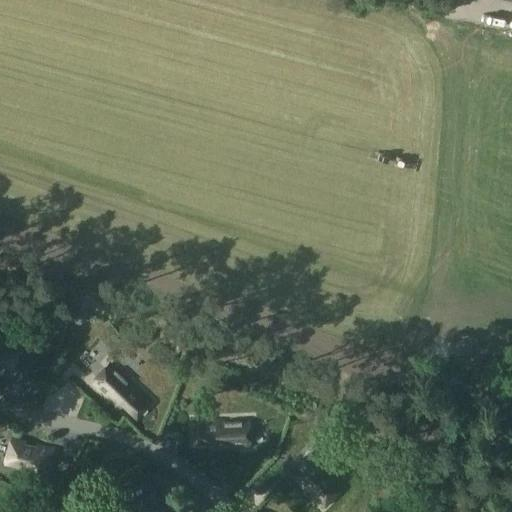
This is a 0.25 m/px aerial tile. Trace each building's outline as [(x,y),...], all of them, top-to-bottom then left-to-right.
[(84,314),(75,311),(71,322),(81,325),(84,314)] [(0,364),(11,369),(21,347),(0,337),(3,330),(0,329),(0,364)] [(108,365),(92,382),(118,408),(123,403),(136,415),(148,402),(108,365)] [(265,393),(270,376),(241,368),(236,385),(265,393)] [(248,421),(194,423),(194,441),(212,440),(212,446),(249,446),(248,421)] [(11,440),(5,463),(28,469),(26,477),(43,481),(45,473),(48,474),(54,450),(11,440)] [(308,458),(291,474),(322,506),(339,489),(323,473),(329,467),(316,454),(310,460),(308,458)] [(58,460),(56,469),(67,471),(69,463),(58,460)] [(128,498),(121,502),(126,511),(163,511),(148,483),(126,495),(128,498)]
